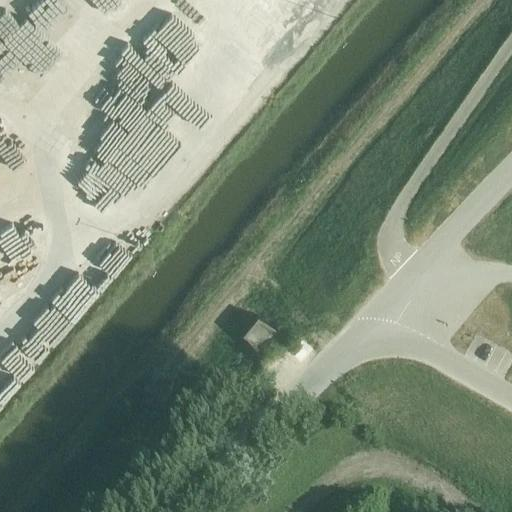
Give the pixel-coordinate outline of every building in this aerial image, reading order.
[(26,94),(61,47),(53,41),(64,26),(80,37),(94,19),(67,0),(62,0),(54,12),(45,6),(35,18),(27,13),(14,31),(0,21),(0,48),(19,62),(6,80),(26,94)] [(89,0),(87,3),(100,10),(105,0),(89,0)] [(253,0),(284,25),(304,0),(253,0)] [(0,165),(19,145),(0,128),(0,165)] [(63,157),(56,174),(71,180),(77,163),(63,157)] [(96,182),(76,208),(98,225),(118,199),(96,182)] [(83,302),(71,293),(53,315),(65,324),(83,302)] [(254,313),(240,328),(257,342),(270,327),(254,313)] [(0,341),(0,344),(25,368),(49,343),(22,318),(0,341)] [(282,382),(306,358),(296,349),(273,373),(282,382)] [(0,388),(6,393),(25,369),(17,362),(0,382),(0,388)]
